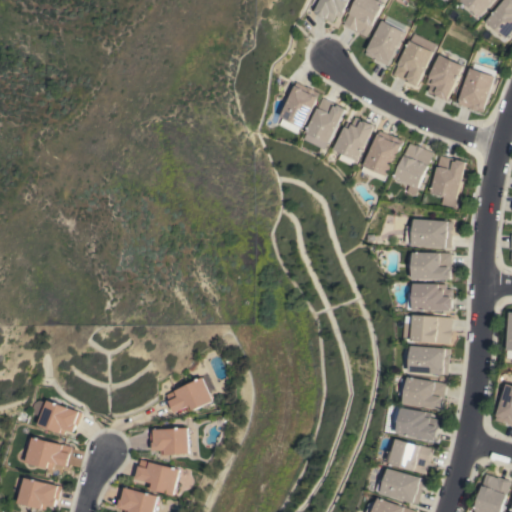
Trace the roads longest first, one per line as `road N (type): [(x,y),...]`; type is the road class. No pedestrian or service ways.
road 1 (residential): [(446,511),(473,397),(481,285),(511,118)]
road 2 (residential): [(329,59),(409,115),(504,149)]
